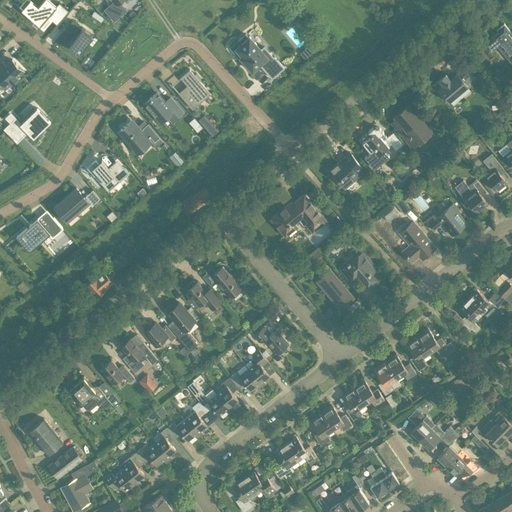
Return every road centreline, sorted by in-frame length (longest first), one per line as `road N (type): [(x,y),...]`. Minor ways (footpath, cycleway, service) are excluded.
road 1 (residential): [(0,396),(222,212)]
road 2 (residential): [(292,154),(475,0)]
road 3 (residential): [(212,511),(198,482),(209,462),(340,357)]
road 4 (residential): [(340,357),(498,229),(511,226)]
road 5 (residential): [(340,357),(222,212)]
road 6 (residential): [(292,154),(195,42),(179,43)]
road 7 (residential): [(108,98),(53,182),(0,214)]
road 8 (residential): [(0,17),(108,98)]
